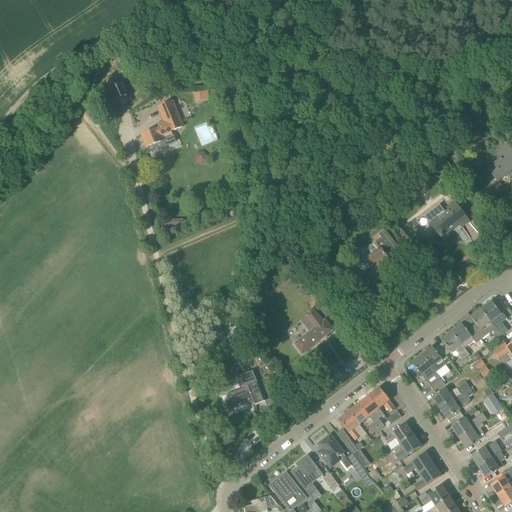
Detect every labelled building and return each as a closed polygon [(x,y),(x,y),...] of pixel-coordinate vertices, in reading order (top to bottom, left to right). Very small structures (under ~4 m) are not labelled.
[(126,96),(125,91),(125,90),(124,90),(122,86),(123,85),(123,84),(122,84),(120,84),(121,85),(119,85),(118,81),(114,82),(115,87),(114,87),(112,87),(113,88),(112,88),(112,89),(113,89),(115,94),(114,94),(115,95),(117,100),(116,100),(117,101),(118,102),(119,101),(119,100),(126,98),(126,99),(127,98),(127,97),(128,97),(127,96),(126,96)] [(205,91),(194,92),(195,100),(206,98),(209,98),(208,90),(204,90),(205,91)] [(147,148),(163,142),(161,136),(183,128),(173,101),(158,108),(165,127),(142,135),(147,148)] [(488,169),(498,181),(511,170),(511,150),(506,144),(495,153),(500,159),(488,169)] [(197,153),(194,157),(196,163),(202,165),(207,162),(207,156),(203,152),(197,153)] [(439,205),(424,217),(429,224),(431,226),(436,233),(441,239),(443,238),(460,225),(462,228),(465,226),(470,223),(455,204),(448,209),(449,211),(446,214),(439,205)] [(474,217),(481,211),(476,204),(469,210),(474,217)] [(382,238),(353,259),(363,272),(368,269),(372,274),(373,273),(378,269),(381,272),(385,269),(391,264),(393,263),(392,262),(393,262),(390,259),(387,254),(398,246),(394,241),(390,236),(385,230),(379,234),(382,238)] [(328,287),(323,280),(319,283),(324,290),(328,287)] [(301,321),(310,333),(295,345),(303,354),(321,340),(320,338),(325,335),(326,337),(333,331),(326,321),(323,323),(322,322),(335,311),(326,300),(306,316),(306,317),(301,321)] [(497,318),(501,315),(497,309),(496,308),(492,302),(482,310),(499,333),(502,336),(508,332),(502,323),(501,324),(497,318)] [(475,323),(471,326),(481,340),(490,333),(493,338),(499,333),(482,310),(472,318),(475,323)] [(462,325),(452,333),(465,351),(475,343),(476,344),(481,340),(471,326),(466,330),(462,325)] [(444,343),(439,346),(446,356),(451,352),(453,355),(457,351),(460,354),(459,355),(463,361),(470,356),(465,351),(452,333),(442,341),(444,343)] [(511,360),(511,345),(508,348),(505,344),(493,351),(503,367),(511,360)] [(423,356),(436,374),(451,362),(446,356),(439,346),(434,350),(433,348),(423,356)] [(257,349),(246,354),(248,360),(259,355),(257,349)] [(479,355),(472,360),(475,364),(481,360),(482,359),(479,355)] [(436,374),(423,356),(412,363),(417,369),(416,369),(417,371),(418,370),(426,381),(427,381),(430,386),(441,379),(436,374)] [(478,371),(485,366),(481,360),(475,364),(474,365),(478,371)] [(417,371),(412,374),(416,381),(421,377),(417,371)] [(264,402),(252,372),(241,377),(245,388),(226,395),(232,410),(233,410),(248,404),(248,403),(254,400),(256,405),(264,402)] [(502,389),(511,382),(511,381),(509,376),(498,383),(502,389)] [(434,392),(445,385),(441,379),(430,386),(434,392)] [(440,409),(470,388),(466,383),(449,395),(445,389),(433,398),(440,409)] [(459,411),(456,406),(474,395),(470,388),(440,409),(447,419),(459,411)] [(487,398),(493,394),(489,388),(483,392),(487,398)] [(396,409),(380,389),(370,397),(379,409),(384,405),(391,413),(396,409)] [(493,396),(485,401),(494,414),(502,409),(493,396)] [(370,397),(360,405),(369,417),(374,423),(379,420),(384,416),(379,409),(370,397)] [(359,425),(369,417),(360,405),(350,413),(359,425)] [(391,425),(402,418),(398,412),(387,419),(391,425)] [(359,425),(350,413),(339,421),(349,433),(356,441),(360,437),(354,429),(359,425)] [(457,434),(459,438),(472,430),(486,420),(483,414),(468,424),(465,420),(453,428),(457,434)] [(386,428),(379,420),(374,423),(381,432),(386,428)] [(381,432),(374,423),(369,427),(376,436),(381,432)] [(487,441),(502,431),(506,429),(503,423),(483,436),(487,441)] [(406,425),(385,439),(389,445),(397,439),(401,444),(414,436),(406,425)] [(507,438),(511,434),(511,425),(506,429),(502,431),(507,438)] [(337,434),(352,454),(353,456),(364,447),(360,443),(356,446),(342,429),(337,434)] [(472,430),(459,438),(466,449),(479,440),(472,430)] [(344,453),(330,436),(319,445),(323,450),(319,453),(331,469),(340,461),(347,470),(352,466),(358,474),(364,470),(353,456),(352,454),(347,459),(343,454),(344,453)] [(400,461),(409,455),(421,447),(414,436),(401,444),(405,451),(397,456),(400,461)] [(485,449),(472,457),(479,468),(491,459),(485,449)] [(506,459),(501,452),(491,459),(479,468),(486,478),(504,467),(501,463),(506,459)] [(319,479),(317,476),(321,473),(308,455),(296,465),(306,478),(300,483),(307,492),(314,487),(312,485),(319,479)] [(405,469),(409,475),(417,469),(421,474),(433,466),(426,455),(405,469)] [(367,457),(361,462),(365,467),(371,463),(367,457)] [(420,491),(441,477),(433,466),(421,474),(425,481),(416,486),(420,491)] [(499,482),(492,487),(498,497),(511,488),(505,478),(511,474),(511,476),(511,467),(496,477),(499,482)] [(382,480),(379,475),(376,477),(372,472),(368,474),(375,484),(382,480)] [(286,474),(270,486),(282,502),(285,500),(290,507),(291,506),(293,510),(306,499),(295,485),(286,474)] [(333,492),(340,487),(330,474),(323,479),(333,492)] [(388,485),(382,489),(387,496),(393,493),(388,485)] [(436,507),(449,498),(442,487),(420,501),(424,507),(432,501),(436,507)] [(511,488),(498,497),(505,508),(511,503),(511,488)] [(394,508),(396,511),(401,509),(397,503),(396,501),(392,494),(387,497),(386,497),(393,508),(394,508)] [(439,511),(451,511),(457,509),(449,498),(436,507),(439,511)] [(263,511),(268,511),(265,500),(258,502),(259,504),(244,508),(245,511),(263,511)]
